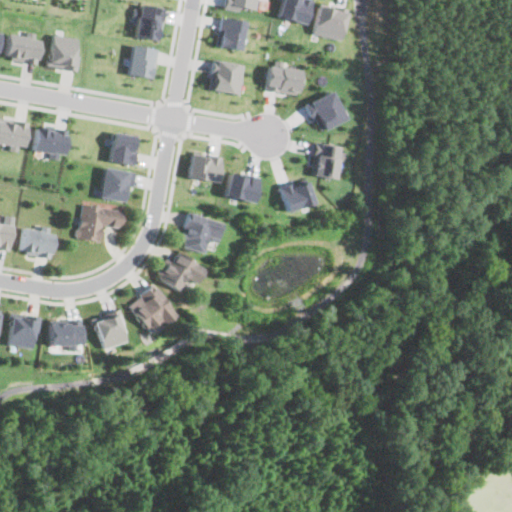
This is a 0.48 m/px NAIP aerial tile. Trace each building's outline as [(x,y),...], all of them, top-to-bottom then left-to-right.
[(254,9),(255,0),(222,0),(221,7),(236,10),(237,6),(254,9)] [(310,0),(279,0),(275,14),(303,23),(310,0)] [(130,35),(154,40),(161,7),(134,2),(131,16),(134,16),(130,35)] [(346,11),(316,4),(310,32),(339,39),(346,11)] [(239,49),(244,20),(219,16),(214,44),(239,49)] [(34,62),(38,38),(5,32),(1,56),(34,62)] [(75,37),(50,32),(44,64),(74,70),(77,54),(72,53),(75,37)] [(124,73),(150,77),(154,47),(129,43),(124,73)] [(208,88),(238,93),(243,64),(213,58),(208,88)] [(300,68),(267,64),(264,89),(297,93),(300,68)] [(317,130),(345,118),(333,90),(305,101),(317,130)] [(23,121),(0,116),(0,143),(6,145),(5,148),(18,151),(23,121)] [(63,129),(31,125),(28,149),(46,152),(46,157),(59,159),(63,129)] [(106,160),(132,164),(137,135),(111,131),(106,160)] [(332,178),(338,145),(313,140),(307,173),(332,178)] [(216,181),(221,156),(192,150),(187,175),(216,181)] [(126,202),(133,171),(102,165),(96,195),(126,202)] [(257,178),(228,170),(221,193),(250,202),(257,178)] [(282,210),(310,202),(304,177),(275,185),(282,210)] [(74,237),(97,240),(99,224),(120,227),(122,209),(79,203),(74,237)] [(0,248),(5,249),(11,215),(0,213),(0,248)] [(216,240),(220,221),(186,213),(179,245),(204,251),(206,238),(216,240)] [(51,231),(18,227),(15,252),(48,255),(51,231)] [(156,276),(177,288),(184,275),(195,282),(204,267),(172,249),(156,276)] [(173,314),(153,284),(126,302),(146,331),(173,314)] [(89,317),(99,347),(124,340),(117,320),(121,318),(118,308),(89,317)] [(4,343),(29,347),(32,323),(36,323),(37,316),(8,312),(4,343)] [(45,343),(65,344),(65,349),(77,349),(78,320),(46,319),(45,343)]
